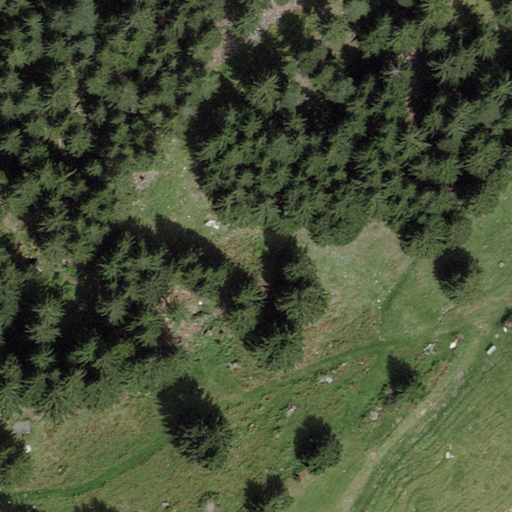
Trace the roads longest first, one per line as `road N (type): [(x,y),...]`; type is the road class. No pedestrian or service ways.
road 1 (track): [(511,309),(329,362),(210,413),(77,489),(0,499)]
road 2 (track): [(358,511),(384,469),(470,370),(489,313)]
